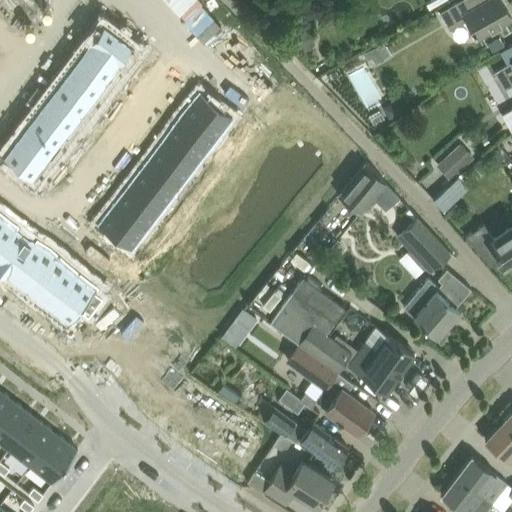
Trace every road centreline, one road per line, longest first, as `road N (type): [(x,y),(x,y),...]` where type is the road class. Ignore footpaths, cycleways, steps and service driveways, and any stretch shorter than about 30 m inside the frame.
road 1 (residential): [(511,305),(230,0)]
road 2 (residential): [(363,511),(450,403),(511,345)]
road 3 (residential): [(0,321),(58,366),(115,431)]
road 4 (residential): [(246,103),(139,0)]
road 5 (residential): [(115,431),(231,511)]
road 6 (residential): [(0,96),(75,0)]
